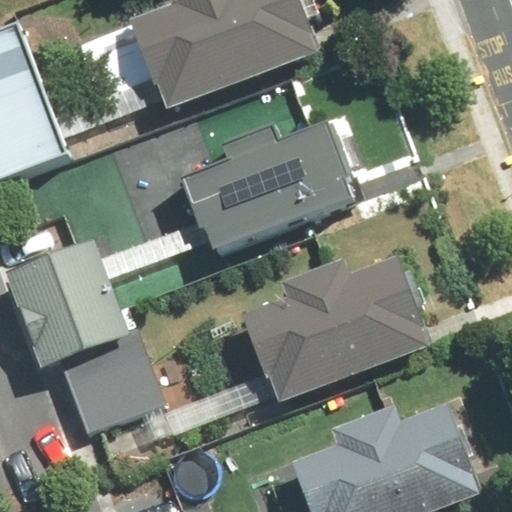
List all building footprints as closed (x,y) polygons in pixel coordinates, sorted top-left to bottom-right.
[(194,0),(197,7),(85,47),(105,101),(161,81),(174,118),(338,59),(316,0),(194,0)] [(36,33),(0,46),(0,190),(0,191),(83,160),(36,33)] [(292,149),(286,131),(235,149),(241,166),(192,183),(217,257),(371,205),(346,130),(292,149)] [(109,241),(63,260),(105,360),(74,372),(99,434),(176,403),(109,241)] [(363,277),(359,265),(295,288),(299,299),(256,314),(289,411),(450,354),(417,258),(363,277)] [(416,426),(410,409),(353,430),(359,447),(301,468),(317,511),(469,511),(497,502),(463,409),(416,426)] [(0,462),(15,457),(0,416),(0,462)]
